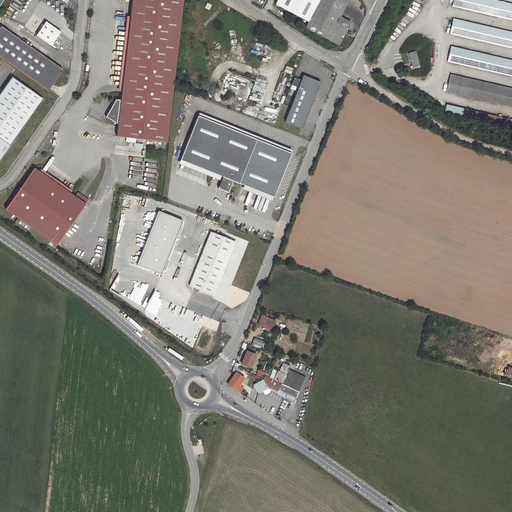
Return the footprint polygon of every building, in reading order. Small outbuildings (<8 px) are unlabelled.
[(184,0),(132,0),(122,91),(107,116),(118,123),(117,135),(167,141),(184,0)] [(309,22),(320,0),(278,0),(276,4),(309,22)] [(350,1),(347,0),(320,0),(309,22),(306,28),(340,47),(352,25),(341,19),(350,1)] [(511,3),(497,0),(453,0),(452,6),(511,20),(511,3)] [(511,31),(454,18),(450,34),(511,48),(511,31)] [(46,22),(36,36),(51,46),(61,33),(46,22)] [(63,71),(1,26),(0,27),(0,56),(49,91),(54,85),(63,71)] [(511,59),(452,46),(448,62),(511,76),(511,59)] [(420,67),(417,51),(410,53),(413,69),(420,67)] [(278,92),(285,73),(281,72),(274,91),(278,92)] [(511,88),(451,74),(447,92),(511,107),(511,88)] [(284,122),(301,129),(320,83),(303,76),(301,81),(294,78),(291,86),(298,89),(284,122)] [(0,160),(43,99),(12,77),(0,94),(0,160)] [(511,119),(447,104),(445,113),(511,128),(511,119)] [(245,105),(242,114),(254,118),(257,110),(245,105)] [(292,154),(201,117),(183,160),(225,177),(220,189),(229,193),(234,181),(275,198),(292,154)] [(75,197),(34,169),(6,209),(57,246),(89,200),(78,193),(75,197)] [(182,221),(157,211),(136,265),(161,275),(182,221)] [(235,242),(210,232),(189,286),(214,296),(235,242)] [(166,300),(185,308),(188,302),(169,293),(166,300)] [(276,320),(267,316),(263,325),(272,329),(276,320)] [(265,342),(256,338),(254,343),(263,347),(265,342)] [(257,355),(246,351),(242,363),(252,367),(257,355)] [(287,375),(283,384),(299,392),(306,378),(290,370),(287,375)] [(278,372),(274,380),(283,384),(287,375),(279,371),(278,372)] [(228,385),(240,393),(244,388),(240,385),(245,378),(237,373),(228,385)] [(265,376),(264,379),(269,388),(279,393),(283,384),(274,380),(270,379),(268,377),(265,376)] [(269,388),(264,379),(254,384),(258,390),(259,392),(261,392),(269,388)] [(283,384),(279,393),(278,394),(295,402),(299,392),(283,384)]
